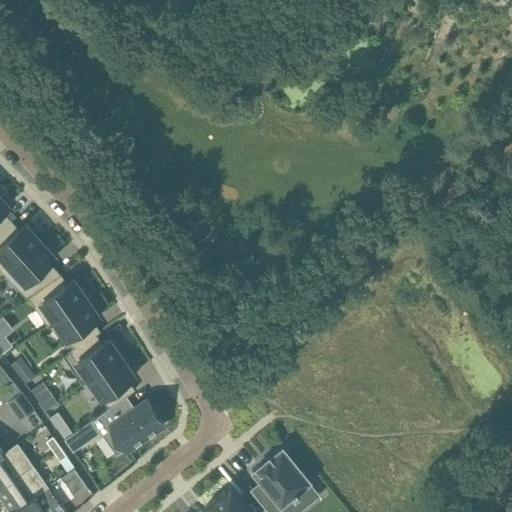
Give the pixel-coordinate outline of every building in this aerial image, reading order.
[(0,194),(0,230),(12,219),(4,211),(10,205),(0,194)] [(12,219),(0,230),(0,268),(4,273),(41,239),(26,223),(20,228),(12,219)] [(41,239),(4,273),(26,297),(28,296),(61,273),(50,261),(56,256),(41,239)] [(61,273),(28,296),(48,325),(55,321),(54,320),(87,297),(74,279),(68,283),(61,273)] [(87,297),(54,320),(55,321),(73,347),(74,348),(96,333),(97,333),(101,331),(93,320),(100,315),(87,297)] [(73,347),(69,350),(90,379),(123,356),(110,338),(103,342),(97,333),(96,333),(74,348),(73,347)] [(13,344),(5,335),(0,338),(0,349),(2,353),(13,344)] [(123,356),(90,379),(109,407),(119,400),(127,395),(135,389),(129,379),(135,375),(123,356)] [(30,387),(43,409),(56,402),(43,380),(30,387)] [(5,402),(21,391),(14,381),(7,386),(10,390),(1,397),(5,402)] [(28,400),(21,391),(15,395),(22,405),(28,400)] [(109,407),(93,419),(101,431),(117,454),(128,447),(129,448),(165,423),(148,399),(136,407),(127,413),(119,400),(109,407)] [(47,440),(54,450),(60,446),(53,436),(47,440)] [(18,442),(0,455),(0,487),(33,464),(18,442)] [(248,484),(270,511),(292,511),(293,511),(283,498),(293,490),(294,492),(298,488),(295,484),(305,476),(302,472),(304,472),(300,468),(301,467),(297,462),(296,463),(292,458),(292,457),(281,444),(271,453),(268,450),(266,452),(266,453),(258,459),(255,461),(264,471),(248,484)] [(67,456),(60,446),(54,450),(61,460),(67,456)] [(33,464),(0,487),(0,495),(11,511),(35,496),(49,486),(33,464)] [(68,471),(61,476),(75,496),(89,487),(82,477),(75,467),(68,471)] [(258,511),(250,501),(246,503),(232,486),(206,508),(209,511),(258,511)] [(11,511),(9,511),(66,511),(62,505),(52,511),(46,511),(35,496),(11,511)]
